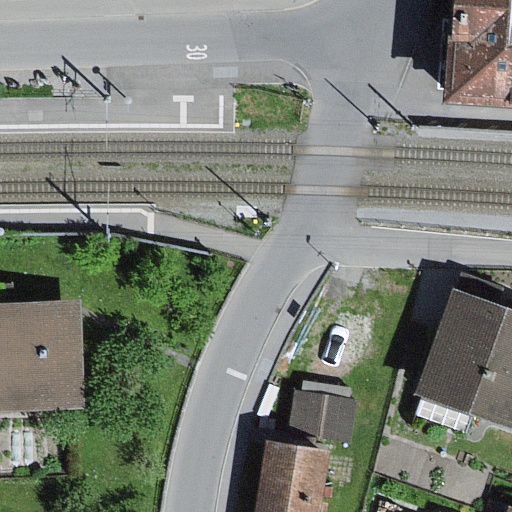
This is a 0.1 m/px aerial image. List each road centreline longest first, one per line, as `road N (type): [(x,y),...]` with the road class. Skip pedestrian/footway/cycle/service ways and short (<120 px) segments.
road 1 (residential): [(361,33),(0,46)]
road 2 (residential): [(188,511),(225,361),(300,234)]
road 3 (residential): [(511,259),(300,234)]
road 4 (residential): [(300,234),(337,151),(361,33)]
